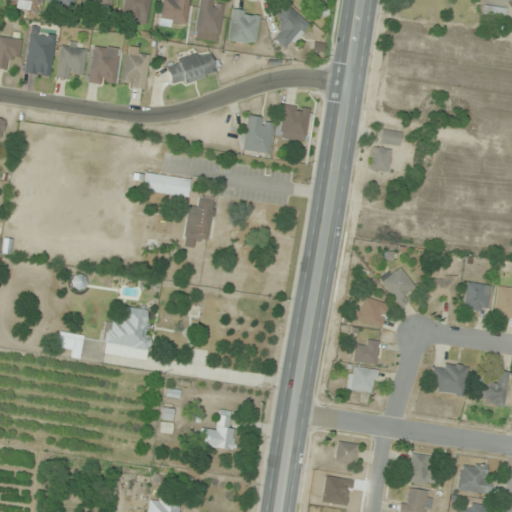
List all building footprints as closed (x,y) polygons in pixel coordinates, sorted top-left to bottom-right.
[(37,0),(10,0),(9,7),(36,12),(37,0)] [(73,0),(49,0),(49,6),(72,10),(73,0)] [(85,0),(84,5),(108,10),(109,0),(85,0)] [(148,0),(123,0),(121,19),(145,23),(148,0)] [(182,28),(186,0),(160,0),(158,25),(182,28)] [(219,33),(222,0),(220,0),(198,0),(195,31),(219,33)] [(282,29),(273,38),(284,49),(308,25),(285,2),(270,17),(282,29)] [(504,16),(505,9),(483,5),(482,12),(504,16)] [(227,41),(255,43),(258,13),(230,10),(227,41)] [(23,73),(49,77),(55,37),(38,34),(39,30),(30,28),(23,73)] [(0,37),(0,68),(6,69),(6,60),(18,61),(21,32),(11,31),(10,39),(0,37)] [(56,77),(71,79),(72,71),(82,72),(85,45),(60,42),(56,77)] [(89,82),(114,85),(118,47),(93,45),(89,82)] [(148,55),(124,52),(121,86),(144,89),(148,55)] [(211,54),(166,66),(171,85),(216,74),(211,54)] [(280,138),(306,139),(307,107),(282,106),(280,138)] [(267,153),(271,119),(247,117),(243,150),(267,153)] [(400,144),(399,131),(380,132),(380,145),(400,144)] [(390,149),(373,147),(370,169),(388,171),(390,149)] [(213,199),(189,196),(189,179),(133,170),(132,177),(143,180),(142,190),(183,198),(185,207),(181,245),(194,248),(195,241),(207,243),(213,199)] [(417,294),(400,266),(380,277),(397,306),(417,294)] [(69,284),(80,292),(88,281),(77,273),(69,284)] [(429,298),(456,298),(456,277),(429,277),(429,298)] [(485,311),(489,286),(466,282),(462,308),(485,311)] [(493,315),(511,318),(511,289),(498,287),(493,315)] [(379,327),(388,306),(363,296),(354,317),(379,327)] [(104,322),(100,354),(144,360),(151,311),(125,307),(124,316),(117,315),(116,324),(104,322)] [(53,350),(78,357),(84,337),(59,330),(53,350)] [(352,362),(376,364),(378,341),(365,340),(364,346),(354,345),(352,362)] [(466,366),(444,363),(443,370),(433,369),(430,391),(463,395),(466,366)] [(370,394),(377,373),(352,365),(345,387),(370,394)] [(496,380),(485,378),(481,402),(503,405),(508,372),(498,371),(496,380)] [(170,422),(172,409),(163,407),(160,432),(170,433),(171,422),(170,422)] [(198,446),(232,450),(235,429),(228,428),(229,411),(218,410),(215,430),(200,428),(198,446)] [(356,464),(357,443),(336,442),(335,464),(356,464)] [(431,483),(431,454),(408,455),(409,484),(431,483)] [(488,465),(459,464),(458,491),(487,492),(488,465)] [(427,511),(428,490),(401,490),(400,511),(427,511)] [(145,511),(177,511),(179,500),(148,496),(145,511)]
